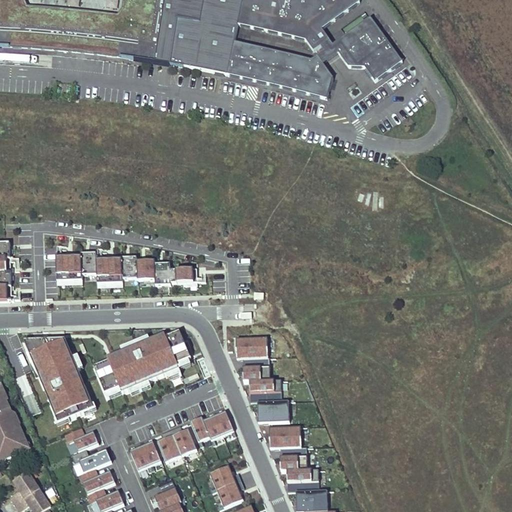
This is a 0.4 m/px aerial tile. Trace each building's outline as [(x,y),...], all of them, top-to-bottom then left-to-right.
[(105,19),(91,17),(83,16),(67,15),(52,13),(38,12),(25,11),(20,1),(20,0),(0,0),(0,46),(41,49),(124,58),(172,66),(228,77),(233,58),(234,50),(236,44),(239,27),(308,43),(315,54),(322,49),(331,43),(324,32),(362,6),(358,0),(129,0),(127,12),(121,21),(117,20),(113,20),(105,19)] [(129,0),(124,0),(123,9),(118,16),(28,6),(25,0),(20,0),(20,1),(25,11),(38,12),(52,13),(67,15),(83,16),(91,17),(105,19),(113,20),(117,20),(121,21),(127,12),(129,0)] [(372,21),(334,48),(340,56),(350,70),(366,71),(376,85),(404,65),(372,21)] [(334,60),(340,56),(334,48),(331,43),(326,46),(322,49),(326,54),(319,59),(324,67),(334,60)] [(234,50),(233,58),(228,77),(266,86),(328,102),(334,81),(324,67),(319,59),(312,63),(236,44),(234,50)] [(11,244),(0,243),(0,302),(12,302),(12,301),(21,301),(21,298),(12,298),(11,265),(20,264),(20,259),(11,260),(11,244)] [(61,256),(61,248),(57,248),(58,256),(57,256),(58,283),(82,282),(82,278),(81,255),(61,256)] [(97,255),(81,255),(82,278),(98,277),(99,286),(123,285),(123,281),(122,259),(122,258),(103,259),(103,251),(98,251),(99,259),(97,259),(97,255)] [(137,259),(122,259),(123,281),(138,280),(138,263),(137,259)] [(155,262),(138,263),(138,280),(138,282),(156,282),(155,266),(155,262)] [(171,265),(155,266),(156,282),(156,287),(171,287),(171,285),(171,272),(171,265)] [(197,271),(171,272),(171,285),(206,284),(206,280),(198,280),(197,271)] [(192,360),(181,333),(166,339),(168,343),(146,352),(145,350),(133,355),(134,357),(111,367),(112,368),(97,374),(106,396),(121,390),(123,395),(180,372),(178,366),(192,360)] [(268,340),(237,342),(238,353),(252,353),(252,361),(256,361),(269,361),(268,340)] [(94,407),(66,341),(51,342),(28,352),(58,422),(68,418),(69,421),(84,415),(83,412),(94,407)] [(244,371),(245,385),(251,385),(271,384),(270,361),(269,361),(256,361),(256,371),(244,371)] [(271,384),(251,385),(251,396),(265,396),(266,405),(282,404),(281,383),(271,384)] [(8,402),(2,388),(0,388),(0,462),(2,463),(17,456),(26,452),(28,447),(19,427),(16,428),(13,421),(15,421),(9,408),(4,410),(1,405),(8,402)] [(266,405),(258,405),(259,417),(273,416),(274,426),(290,425),(289,404),(282,404),(266,405)] [(235,434),(226,414),(204,424),(203,420),(191,425),(199,445),(211,440),(213,444),(235,434)] [(183,434),(181,429),(161,437),(164,443),(159,445),(167,465),(198,453),(189,431),(183,434)] [(301,430),(271,431),(271,443),(285,442),(286,451),(293,451),(302,450),(301,430)] [(84,439),(81,431),(66,437),(69,445),(74,443),(84,439)] [(99,447),(94,435),(84,439),(74,443),(79,455),(87,452),(99,447)] [(162,464),(153,445),(131,454),(139,474),(162,464)] [(281,460),(282,475),(288,474),(308,474),(307,450),(302,450),(293,451),(294,460),(281,460)] [(90,460),(87,452),(79,455),(72,458),(75,466),(79,464),(90,460)] [(107,466),(102,454),(90,460),(79,464),(84,476),(94,472),(107,466)] [(234,479),(229,468),(211,476),(218,493),(242,483),(239,476),(234,479)] [(98,479),(94,472),(84,476),(80,478),(83,485),(88,483),(98,479)] [(308,474),(288,474),(289,486),(303,485),(303,495),(320,494),(319,473),(308,474)] [(115,486),(110,474),(98,479),(88,483),(93,495),(103,491),(115,486)] [(47,511),(48,511),(51,509),(40,492),(29,475),(14,484),(21,495),(12,501),(19,511),(24,511),(30,508),(32,511),(47,511)] [(182,505),(172,481),(159,487),(163,496),(155,499),(160,511),(164,511),(180,505),(182,505)] [(225,511),(244,503),(240,492),(245,490),(242,483),(218,493),(225,511)] [(106,499),(103,491),(93,495),(88,497),(91,505),(96,504),(106,499)] [(112,511),(124,507),(119,494),(106,499),(96,504),(99,511),(112,511)] [(303,495),(297,495),(297,506),(312,506),(311,511),(328,511),(328,494),(320,494),(303,495)]
